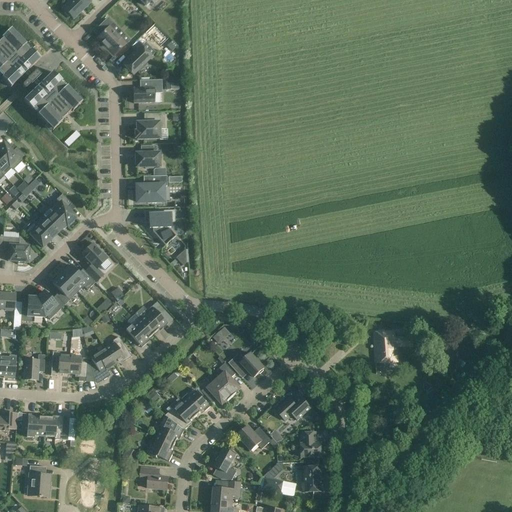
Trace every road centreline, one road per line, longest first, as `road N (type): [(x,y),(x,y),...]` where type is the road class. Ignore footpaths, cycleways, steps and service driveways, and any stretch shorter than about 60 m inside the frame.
road 1 (residential): [(195,309),(185,328),(112,391),(78,399),(0,395)]
road 2 (residential): [(179,511),(184,466),(194,451),(297,358)]
road 3 (residential): [(71,41),(111,85),(116,220)]
road 4 (unclassified): [(386,511),(511,366)]
road 5 (residential): [(344,511),(340,408),(297,358)]
road 6 (residential): [(116,220),(89,225),(31,282),(0,280)]
road 7 (residential): [(297,358),(250,312),(195,309)]
road 8 (residential): [(116,220),(120,234),(195,309)]
